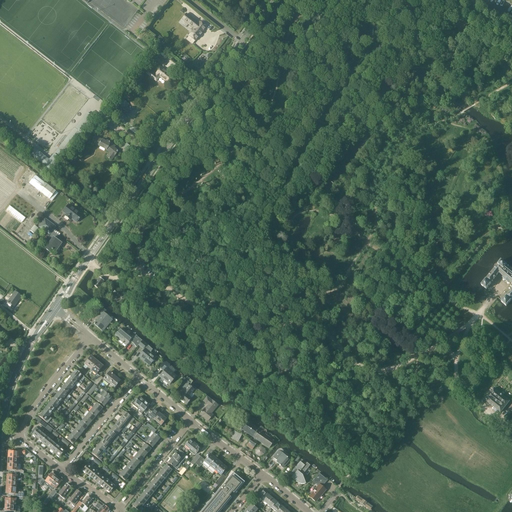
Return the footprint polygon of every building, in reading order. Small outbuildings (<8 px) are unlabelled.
[(182,19),(194,29),(189,36),(195,41),(206,27),(200,22),(198,24),(186,14),(182,19)] [(158,58),(158,57),(156,60),(163,66),(165,63),(167,60),(160,55),(158,58)] [(164,68),(163,70),(161,68),(155,75),(149,69),(145,73),(156,82),(160,77),(166,82),(171,76),(166,72),(167,71),(164,68)] [(129,110),(130,110),(126,108),(129,105),(123,100),(116,109),(125,116),(124,115),(129,110)] [(57,148),(64,154),(80,134),(93,118),(87,113),(78,125),(75,129),(74,128),(57,148)] [(110,153),(107,157),(111,160),(114,157),(118,151),(113,148),(115,146),(110,143),(106,141),(106,142),(102,140),(94,138),(92,144),(99,146),(107,150),(110,153)] [(46,162),(31,150),(27,155),(48,173),(59,159),(53,154),(46,162)] [(58,193),(35,176),(29,184),(52,201),(58,193)] [(10,205),(6,211),(21,223),(26,218),(10,205)] [(68,205),(63,211),(66,214),(65,216),(70,220),(72,218),(77,222),(82,215),(68,205)] [(45,218),(38,227),(49,235),(56,226),(45,218)] [(56,240),(58,236),(53,232),(48,238),(51,240),(45,249),(53,255),(61,243),(56,240)] [(499,273),(503,277),(502,278),(509,284),(510,283),(511,284),(511,289),(501,302),(506,306),(511,299),(511,268),(510,268),(501,261),(498,265),(481,285),(486,289),(499,273)] [(99,278),(93,286),(98,289),(104,281),(99,278)] [(13,294),(11,292),(9,295),(11,296),(7,302),(14,307),(21,296),(15,292),(13,294)] [(97,312),(101,315),(94,324),(102,331),(112,320),(104,313),(106,311),(101,307),(97,312)] [(136,348),(138,345),(142,341),(136,335),(133,339),(128,336),(120,329),(114,336),(126,346),(130,341),(134,344),(136,348)] [(156,357),(147,350),(150,347),(142,341),(138,345),(144,350),(139,357),(149,366),(156,357)] [(84,364),(91,370),(97,362),(91,356),(84,364)] [(164,360),(158,367),(163,372),(160,376),(169,385),(176,377),(166,369),(170,365),(164,360)] [(97,362),(91,370),(89,372),(91,374),(93,371),(96,374),(103,366),(97,362)] [(76,370),(72,375),(80,381),(84,376),(82,375),(76,370)] [(108,385),(109,383),(115,376),(109,372),(104,379),(100,376),(100,377),(94,383),(97,385),(102,379),(108,385)] [(72,375),(69,380),(75,384),(77,382),(80,385),(82,383),(80,381),(72,375)] [(109,383),(114,388),(120,381),(115,376),(109,383)] [(185,379),(180,385),(184,389),(185,390),(179,398),(187,404),(192,398),(189,396),(194,390),(189,386),(188,385),(189,383),(190,384),(193,381),(187,376),(185,379)] [(69,380),(65,384),(71,389),(75,384),(69,380)] [(65,384),(61,389),(69,395),(73,390),(71,389),(65,384)] [(494,408),(504,396),(494,388),(484,400),(494,408)] [(61,389),(57,394),(67,401),(68,399),(67,398),(69,395),(61,389)] [(108,402),(112,397),(109,395),(106,392),(102,397),(108,402)] [(57,394),(54,398),(60,403),(62,400),(65,403),(67,401),(57,394)] [(108,402),(102,397),(98,394),(96,396),(100,399),(98,401),(104,407),(108,402)] [(218,405),(207,396),(203,401),(208,406),(205,409),(205,408),(200,414),(208,421),(213,415),(211,414),(218,405)] [(510,401),(504,396),(494,408),(493,410),(496,412),(497,410),(501,413),(510,401)] [(131,403),(138,409),(144,401),(139,397),(136,400),(135,399),(131,403)] [(54,398),(50,402),(59,409),(61,408),(58,405),(60,403),(54,398)] [(138,409),(137,410),(141,414),(143,412),(144,412),(149,405),(144,401),(138,409)] [(50,402),(47,407),(54,413),(56,411),(57,412),(59,409),(50,402)] [(97,403),(93,408),(99,413),(103,408),(97,403)] [(47,407),(43,411),(49,416),(53,412),(54,413),(47,407)] [(93,408),(89,412),(95,417),(99,413),(93,408)] [(154,420),(155,420),(160,414),(154,409),(149,415),(152,418),(149,421),(151,423),(154,420)] [(49,416),(43,411),(39,416),(45,421),(49,416)] [(89,412),(85,417),(91,422),(95,417),(89,412)] [(125,412),(122,417),(128,422),(130,424),(132,422),(130,420),(132,417),(125,412)] [(160,414),(155,420),(159,423),(157,425),(159,427),(161,425),(166,419),(160,414)] [(85,417),(82,421),(88,426),(91,422),(85,417)] [(118,421),(124,426),(126,428),(130,424),(128,422),(122,417),(118,421)] [(82,421),(78,426),(84,431),(88,426),(82,421)] [(118,421),(114,426),(120,431),(124,426),(118,421)] [(268,432),(261,426),(259,429),(247,421),(241,429),(253,438),(254,439),(253,440),(251,438),(246,446),(252,450),(257,443),(256,442),(257,441),(269,449),(274,440),(273,439),(275,437),(267,432),(268,432)] [(78,426),(74,430),(80,435),(84,431),(78,426)] [(114,426),(110,430),(116,436),(120,431),(114,426)] [(32,435),(37,438),(42,432),(38,428),(32,435)] [(74,430),(71,435),(77,440),(80,435),(74,430)] [(110,430),(107,435),(113,440),(116,436),(110,430)] [(231,438),(238,442),(242,435),(234,431),(231,438)] [(37,438),(41,442),(47,436),(42,432),(37,438)] [(154,433),(150,438),(156,443),(160,438),(154,433)] [(77,440),(71,435),(67,439),(73,444),(77,440)] [(107,435),(103,440),(109,445),(111,442),(113,444),(115,442),(113,440),(107,435)] [(41,442),(46,446),(51,440),(47,436),(41,442)] [(156,443),(150,438),(146,442),(152,448),(156,443)] [(195,444),(190,439),(185,446),(190,450),(195,444)] [(46,446),(50,450),(56,443),(51,440),(46,446)] [(103,440),(99,444),(105,449),(108,451),(110,449),(107,447),(109,445),(103,440)] [(50,450),(55,453),(60,447),(56,443),(50,450)] [(99,444),(95,449),(101,454),(105,449),(99,444)] [(145,444),(141,449),(147,454),(151,449),(145,444)] [(201,448),(195,444),(190,450),(189,451),(195,455),(201,448)] [(60,447),(55,453),(59,457),(65,451),(62,449),(64,446),(62,445),(60,447)] [(101,454),(95,449),(91,453),(98,458),(100,461),(102,458),(100,456),(101,454)] [(141,449),(137,454),(143,459),(147,454),(141,449)] [(9,451),(8,458),(18,458),(18,454),(25,454),(25,450),(19,450),(18,452),(9,451)] [(282,450),(281,450),(280,450),(279,451),(272,459),(283,468),(290,460),(283,454),(284,453),(283,452),(283,451),(282,450)] [(175,453),(172,458),(178,463),(182,459),(175,453)] [(137,454),(133,458),(140,463),(143,459),(137,454)] [(203,463),(208,467),(214,460),(216,459),(210,454),(204,461),(202,459),(197,465),(200,467),(203,463)] [(190,463),(193,465),(195,463),(200,457),(197,455),(190,463)] [(133,458),(130,462),(136,468),(140,463),(133,458)] [(178,463),(172,458),(168,463),(174,468),(178,463)] [(221,463),(216,459),(214,460),(208,467),(214,472),(221,463)] [(130,462),(126,467),(132,472),(136,468),(130,462)] [(302,475),(303,474),(310,465),(307,463),(304,465),(300,462),(290,474),(292,476),(291,478),(296,482),(297,483),(299,484),(301,484),(304,484),(306,483),(302,475)] [(221,463),(214,472),(219,476),(220,475),(220,476),(227,468),(221,463)] [(18,464),(8,464),(7,470),(17,471),(17,473),(23,473),(24,471),(20,469),(20,468),(21,468),(21,466),(20,465),(18,464)] [(82,471),(87,474),(92,468),(88,464),(82,471)] [(166,465),(162,470),(168,475),(172,470),(166,465)] [(41,485),(45,480),(44,480),(42,478),(42,477),(42,466),(38,466),(38,478),(37,483),(37,489),(36,499),(38,501),(44,494),(42,492),(42,485),(41,485)] [(126,467),(122,471),(129,477),(132,472),(126,467)] [(87,474),(91,478),(97,472),(92,468),(87,474)] [(162,470),(158,474),(165,479),(168,475),(162,470)] [(129,477),(122,471),(119,476),(125,481),(129,477)] [(91,478),(96,482),(101,475),(97,472),(91,478)] [(7,475),(7,481),(17,482),(21,482),(22,478),(19,478),(19,476),(21,476),(21,473),(17,473),(16,476),(7,475)] [(200,511),(219,511),(231,498),(229,496),(236,489),(238,490),(244,482),(233,473),(200,511)] [(49,487),(56,477),(51,474),(46,481),(44,483),(49,487)] [(158,474),(154,479),(161,484),(165,479),(158,474)] [(225,476),(223,474),(222,476),(215,484),(217,486),(225,476)] [(318,474),(312,481),(318,486),(309,497),(315,502),(326,490),(322,487),(327,480),(318,474)] [(96,482),(101,485),(106,479),(101,475),(96,482)] [(61,481),(56,477),(49,487),(51,489),(53,487),(55,489),(61,481)] [(101,485),(105,489),(110,483),(106,479),(101,485)] [(154,479),(151,483),(157,488),(161,484),(154,479)] [(110,483),(105,489),(110,493),(115,487),(110,483)] [(151,483),(147,488),(153,493),(157,488),(151,483)] [(58,495),(56,493),(51,499),(53,501),(58,495),(64,499),(67,496),(65,495),(71,488),(66,484),(58,495)] [(16,488),(6,487),(6,494),(16,494),(16,497),(23,497),(23,492),(19,491),(19,488),(16,488)] [(147,488),(143,492),(150,498),(153,493),(147,488)] [(48,503),(51,499),(56,493),(57,492),(54,490),(48,497),(46,501),(48,503)] [(72,496),(68,500),(71,503),(74,499),(76,501),(81,494),(77,490),(72,496)] [(262,500),(267,494),(263,490),(257,497),(262,500)] [(143,492),(139,497),(146,502),(150,498),(143,492)] [(189,496),(194,501),(198,497),(192,492),(189,496)] [(266,504),(272,498),(267,494),(262,500),(266,504)] [(76,506),(72,511),(71,511),(75,511),(78,508),(79,507),(82,509),(84,506),(86,507),(92,500),(87,496),(82,503),(79,501),(75,506),(76,506)] [(354,499),(362,504),(364,502),(356,496),(354,499)] [(139,497),(136,502),(142,507),(146,502),(139,497)] [(271,508),(276,502),(272,498),(266,504),(269,506),(268,508),(267,510),(269,511),(271,510),(270,509),(271,508)] [(97,502),(95,504),(105,511),(108,511),(110,510),(104,505),(102,506),(98,503),(97,502)] [(142,507),(136,502),(132,506),(138,511),(142,507)] [(275,511),(281,505),(276,502),(271,508),(275,511)] [(99,510),(98,511),(105,511),(95,504),(94,503),(92,505),(95,507),(99,510)]
